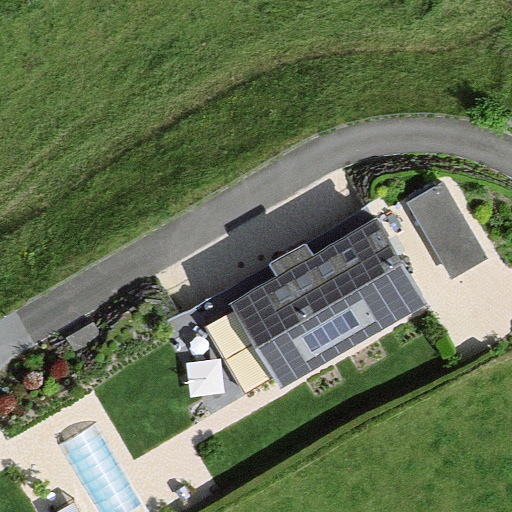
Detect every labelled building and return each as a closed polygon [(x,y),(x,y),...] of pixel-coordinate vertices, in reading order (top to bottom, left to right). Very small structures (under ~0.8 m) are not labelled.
[(443,182),(411,200),(452,272),(484,254),(443,182)] [(412,207),(382,218),(397,254),(426,243),(412,207)] [(420,294),(374,217),(309,255),(303,246),(306,244),(303,240),(276,256),(278,260),(282,259),(287,268),(237,297),(240,303),(205,322),(245,390),(279,371),(283,375),(420,294)] [(0,429),(0,471),(18,461),(0,429)] [(81,511),(75,499),(51,511),(81,511)]
